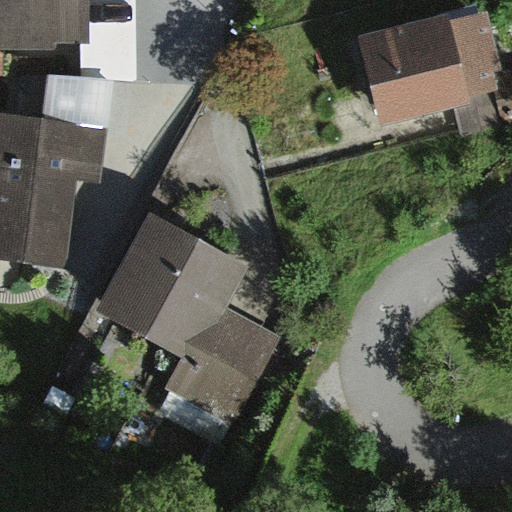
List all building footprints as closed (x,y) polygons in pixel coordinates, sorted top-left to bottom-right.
[(0,0),(0,33),(74,31),(73,0),(0,0)] [(347,36),(367,113),(483,83),(463,6),(347,36)] [(511,72),(489,80),(506,132),(511,130),(511,72)] [(0,250),(56,256),(69,126),(0,119),(0,250)] [(228,261),(134,214),(89,304),(190,353),(171,392),(227,419),(266,342),(203,311),(228,261)]
